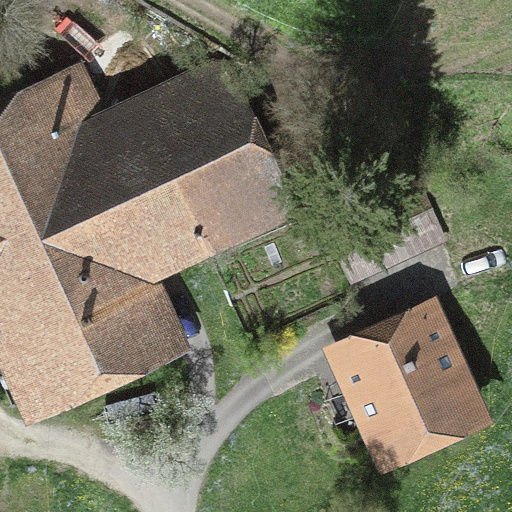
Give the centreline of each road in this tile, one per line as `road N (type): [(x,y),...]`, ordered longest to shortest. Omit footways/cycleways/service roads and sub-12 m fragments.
road 1 (track): [(170,511),(163,495),(74,455),(0,450)]
road 2 (track): [(163,495),(214,429),(296,370)]
